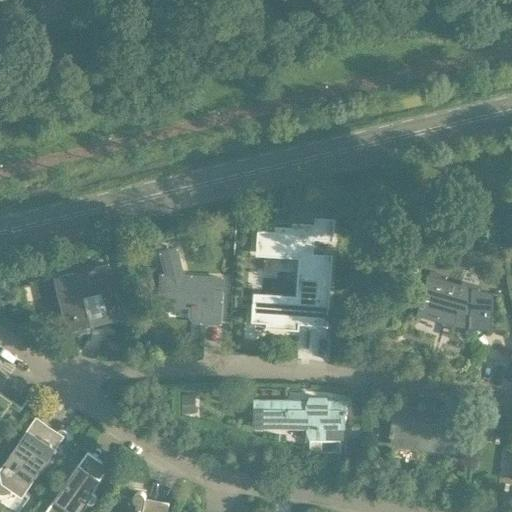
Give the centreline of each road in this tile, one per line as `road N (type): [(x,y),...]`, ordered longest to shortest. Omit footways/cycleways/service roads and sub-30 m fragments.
road 1 (secondary): [(0,232),(511,110)]
road 2 (residential): [(511,399),(272,368),(45,367)]
road 3 (residential): [(419,511),(179,459),(45,367)]
